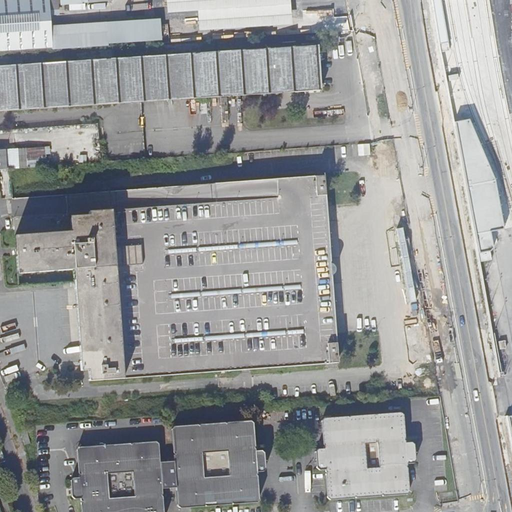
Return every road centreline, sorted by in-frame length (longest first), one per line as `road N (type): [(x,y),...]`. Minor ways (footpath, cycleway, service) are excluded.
road 1 (tertiary): [(384,0),(479,511)]
road 2 (tertiary): [(502,511),(415,0)]
